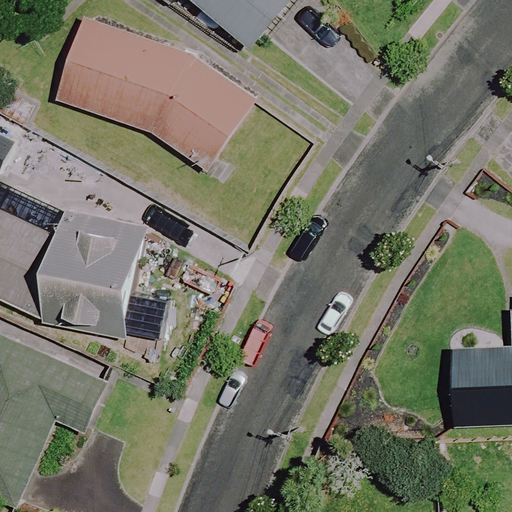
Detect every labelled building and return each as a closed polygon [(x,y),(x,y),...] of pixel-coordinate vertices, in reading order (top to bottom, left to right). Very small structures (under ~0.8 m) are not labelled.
[(199,0),(256,47),(295,0),(199,0)] [(206,172),(255,102),(188,57),(84,14),(51,94),(158,137),(206,172)] [(0,289),(130,349),(157,221),(73,205),(68,231),(0,198),(0,289)] [(107,382),(0,333),(0,499),(19,507),(57,420),(85,432),(107,382)] [(511,417),(511,341),(455,343),(458,420),(511,417)]
